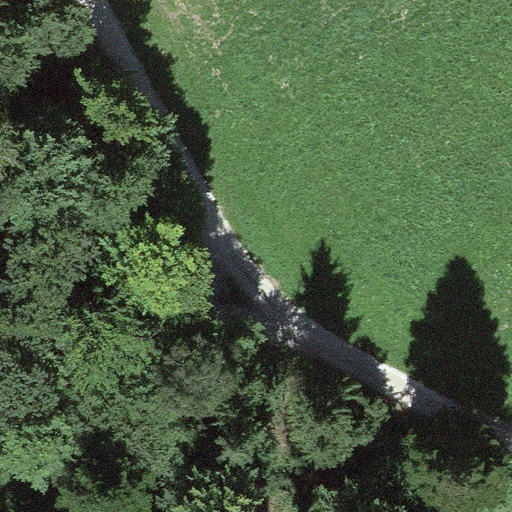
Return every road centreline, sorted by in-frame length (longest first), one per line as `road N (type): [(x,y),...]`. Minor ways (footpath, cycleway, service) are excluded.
road 1 (track): [(276,303),(220,233),(95,0)]
road 2 (track): [(276,303),(0,396)]
road 3 (track): [(511,439),(425,402),(276,303)]
